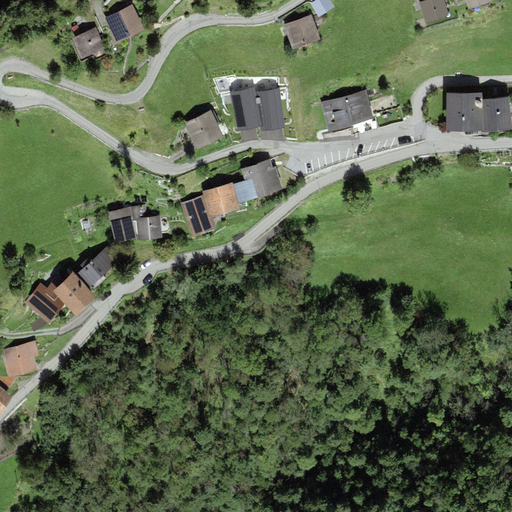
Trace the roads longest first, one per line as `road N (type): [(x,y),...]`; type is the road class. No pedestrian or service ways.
road 1 (tertiary): [(447,143),(302,193),(230,250),(151,269),(0,417)]
road 2 (residential): [(412,130),(342,149),(258,144),(186,169),(162,167),(53,103),(0,93)]
road 3 (residential): [(0,70),(14,65),(107,98),(129,98),(185,29),(262,19),(299,0)]
road 4 (residential): [(412,130),(427,86),(511,80)]
